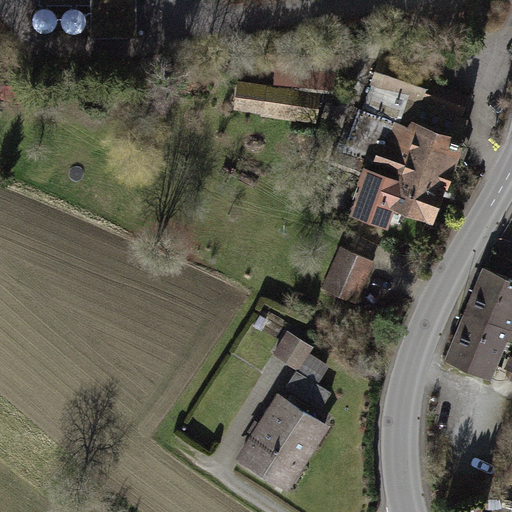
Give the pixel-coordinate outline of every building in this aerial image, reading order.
[(93,39),(139,38),(137,0),(60,0),(61,2),(92,1),(93,39)] [(463,119),(470,98),(429,82),(433,71),(392,56),(380,90),(463,119)] [(238,116),(323,117),(323,93),(340,93),(340,82),(238,81),(238,116)] [(331,161),(371,175),(357,213),(387,223),(394,206),(434,220),(460,146),(443,140),(444,135),(411,123),(409,129),(371,116),(359,149),(366,152),(364,160),(335,149),(331,161)] [(374,260),(345,247),(327,288),(356,300),(374,260)] [(511,335),(511,283),(483,271),(442,363),(490,384),(511,335)] [(361,309),(348,304),(342,319),(348,322),(346,327),(353,330),(361,309)] [(313,347),(290,332),(276,354),(299,368),(288,386),(323,408),(333,392),(318,382),(328,366),(309,354),(313,347)] [(283,395),(242,459),(287,488),(329,425),(283,395)]
